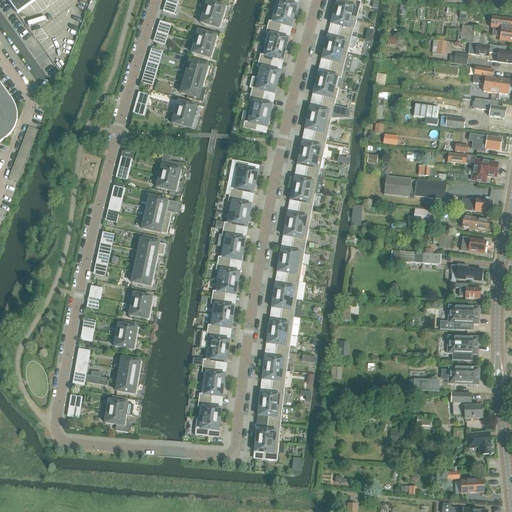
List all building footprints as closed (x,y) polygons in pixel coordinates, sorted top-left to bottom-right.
[(6,0),(17,15),(37,0),(6,0)] [(296,6),(290,5),(291,0),(274,0),(274,1),(276,2),(274,12),(293,17),(296,6)] [(337,3),(334,14),(356,20),(361,2),(352,0),(342,0),(341,4),(338,3),(337,3)] [(204,13),(223,19),(227,8),(208,3),(208,2),(207,2),(204,13)] [(292,23),(293,17),(274,12),(271,22),(269,22),(267,28),(280,32),(283,33),(285,27),(290,28),(290,29),(292,23)] [(223,19),(204,13),(200,24),(201,25),(201,24),(220,30),(223,19)] [(352,38),(356,20),(334,14),(331,25),(332,26),(332,25),(340,28),(339,34),(352,38)] [(500,38),(500,41),(511,42),(511,20),(492,18),(491,28),(493,29),(492,37),(500,38)] [(462,26),(460,43),(487,46),(488,36),(480,35),(481,28),(462,26)] [(286,45),(288,39),(287,39),(287,40),(282,38),(283,33),(280,32),(267,28),(265,35),(267,35),(265,46),(285,51),(286,45)] [(195,43),(215,49),(218,38),(199,33),(199,32),(198,32),(195,43)] [(328,38),(325,49),(347,55),(349,49),(352,50),(355,48),(357,40),(357,39),(352,38),(339,34),(337,41),(328,38)] [(215,49),(195,43),(192,54),(192,55),(192,54),(211,60),(215,49)] [(505,48),(476,45),(475,56),(488,57),(488,54),(498,55),(497,62),(511,64),(511,61),(511,52),(505,52),(505,48)] [(260,55),(258,62),(271,65),(273,59),(281,61),(281,62),(282,62),(285,51),(265,46),(262,56),(260,55)] [(343,72),(347,55),(325,49),(322,61),(323,61),(323,60),(331,63),(330,69),(343,72)] [(461,59),(461,55),(455,54),(455,56),(450,55),(449,64),(466,66),(466,60),(461,59)] [(186,73),(206,79),(209,68),(190,63),(190,62),(189,62),(186,73)] [(271,65),(258,62),(257,68),(259,69),(257,79),(277,84),(279,73),(279,72),(279,73),(270,71),(271,65)] [(493,71),(475,68),(473,84),(484,86),(483,92),(507,96),(509,81),(507,79),(492,77),(493,71)] [(341,79),(343,72),(330,69),(328,76),(319,74),(319,73),(316,84),(338,90),(338,89),(336,89),(338,79),(341,79)] [(186,73),(183,84),(203,89),(206,79),(186,73)] [(386,76),(378,75),(376,87),(384,88),(386,76)] [(250,95),(263,98),(265,93),(273,95),(274,95),(277,84),(257,79),(254,89),(252,89),(250,95)] [(0,142),(11,134),(15,128),(17,121),(17,114),(16,107),(12,101),(0,83),(0,142)] [(203,89),(183,84),(180,94),(200,100),(203,89)] [(338,90),(316,84),(313,96),(314,96),(314,95),(319,97),(318,103),(321,104),(334,107),(338,90)] [(388,94),(376,93),(374,120),(382,120),(384,101),(387,101),(388,94)] [(250,95),(249,102),(251,102),(249,113),(269,117),(271,106),(262,104),(263,98),(250,95)] [(497,104),(475,100),(473,109),(490,112),(489,118),(504,120),(504,118),(505,117),(506,114),(505,113),(505,109),(497,108),(497,104)] [(175,114),(195,119),(198,108),(179,103),(178,103),(175,114)] [(310,108),(308,120),(330,125),(334,107),(321,104),(318,103),(316,110),(311,109),(311,108),(310,108)] [(415,105),(413,117),(426,119),(425,125),(437,127),(438,121),(437,121),(439,109),(415,105)] [(269,117),(249,113),(246,123),(244,123),(243,129),(256,132),(257,126),(266,128),(266,129),(269,117)] [(195,119),(175,114),(172,125),(173,125),(192,130),(195,119)] [(464,120),(441,118),(440,127),(463,130),(464,120)] [(330,125),(308,120),(305,131),(306,131),(315,133),(313,139),(326,142),(330,125)] [(376,125),(375,133),(382,134),(383,126),(376,125)] [(38,131),(29,127),(8,180),(18,184),(38,131)] [(479,140),(479,146),(486,147),(485,149),(499,151),(500,150),(501,149),(501,145),(500,144),(501,140),(487,138),(486,141),(479,140)] [(322,160),(326,142),(313,139),(312,146),(303,144),(302,144),(300,155),(322,160)] [(468,147),(456,145),(455,152),(467,154),(468,147)] [(497,165),(482,163),(475,162),(476,157),(467,156),(449,154),(448,163),(466,164),(466,161),(475,162),(474,169),(473,174),(472,181),(485,183),(485,181),(486,176),(495,178),(497,165)] [(319,177),(322,160),(300,155),(297,166),(298,167),(298,166),(307,168),(306,175),(319,177)] [(179,182),(183,165),(170,162),(169,162),(168,168),(162,167),(162,166),(159,178),(179,182)] [(235,180),(255,184),(257,172),(256,172),(256,173),(248,171),(249,165),(236,162),(234,169),(237,169),(235,180)] [(315,195),(319,177),(306,175),(304,181),(295,180),(295,179),(293,191),(315,195)] [(444,200),(446,184),(386,177),(384,196),(409,198),(409,194),(414,195),(414,197),(444,200)] [(177,193),(179,182),(159,178),(156,189),(157,189),(158,189),(177,193)] [(230,190),(229,196),(242,199),(243,193),(252,195),(253,195),(255,184),(235,180),(233,190),(230,190)] [(315,195),(293,191),(290,202),(291,202),(300,203),(299,210),(312,213),(315,195)] [(228,214),(248,217),(251,206),(250,206),(241,205),(242,199),(229,196),(228,203),(230,203),(228,214)] [(150,197),(149,197),(147,208),(167,213),(169,202),(150,198),(150,197)] [(476,202),(462,200),(460,211),(475,213),(475,212),(490,214),(490,212),(492,211),(492,209),(491,207),(492,203),(489,202),(476,201),(476,202)] [(167,213),(147,208),(144,219),(169,225),(172,214),(167,213)] [(308,230),(312,213),(299,210),(297,217),(288,215),(289,215),(288,215),(286,226),(308,230)] [(416,211),(415,221),(429,222),(430,213),(416,211)] [(223,230),(236,233),(237,227),(246,228),(246,229),(248,217),(228,214),(226,224),(224,224),(223,230)] [(470,218),(468,230),(487,233),(488,231),(488,232),(490,231),(490,227),(489,226),(488,226),(489,221),(470,218)] [(169,225),(144,219),(142,230),(167,236),(169,225)] [(308,230),(286,226),(284,238),(284,237),(293,239),(292,246),(305,248),(308,230)] [(236,233),(223,230),(222,236),(219,236),(217,247),(222,248),(242,251),(244,240),(235,238),(236,233)] [(451,235),(434,233),(433,243),(440,244),(440,248),(450,249),(451,235)] [(461,252),(484,255),(486,242),(463,239),(461,252)] [(141,240),(138,251),(159,256),(158,256),(163,257),(166,246),(141,241),(141,240)] [(305,248),(292,246),(291,252),(282,251),(282,250),(281,250),(280,262),(302,266),(305,248)] [(240,263),(242,251),(222,248),(220,258),(218,258),(217,264),(230,267),(231,261),(240,262),(240,263)] [(159,256),(138,251),(136,262),(156,266),(158,256),(159,256)] [(448,267),(449,257),(422,254),(422,255),(391,252),(391,258),(399,259),(398,264),(413,265),(413,264),(421,265),(448,267)] [(156,266),(136,262),(134,273),(154,277),(156,266)] [(299,283),(302,266),(280,262),(278,273),(287,275),(286,281),(299,283)] [(217,282),(237,285),(239,273),(238,273),(238,274),(229,272),(230,267),(217,264),(216,271),(218,271),(217,282)] [(482,271),(467,269),(467,267),(457,266),(457,269),(451,269),(451,274),(457,274),(456,280),(481,282),(481,281),(482,280),(483,276),(481,275),(482,271)] [(154,277),(134,273),(132,284),(152,288),(154,277)] [(299,283),(286,281),(285,288),(276,287),(276,286),(274,298),(296,301),(299,283)] [(237,285),(217,282),(215,292),(213,292),(212,299),(225,301),(226,295),(235,296),(234,296),(235,297),(237,285)] [(467,285),(455,285),(455,289),(459,289),(459,297),(465,297),(465,300),(479,300),(480,290),(467,289),(467,285)] [(134,294),(132,305),(152,309),(154,299),(134,295),(134,294)] [(296,301),(274,298),(272,309),(273,309),(282,310),(281,317),(294,319),(296,301)] [(225,301),(212,299),(211,305),(213,306),(211,316),(232,319),(233,307),(233,308),(224,306),(225,301)] [(152,309),(132,305),(129,317),(130,317),(150,321),(152,309)] [(452,324),(454,324),(454,330),(452,330),(452,331),(474,331),(472,331),(472,325),(474,325),(478,325),(478,319),(479,310),(479,308),(475,308),(453,307),(449,307),(449,314),(448,317),(448,324),(452,324)] [(207,333),(224,335),(224,329),(230,330),(232,319),(211,316),(210,326),(208,326),(207,333)] [(294,319),(281,317),(280,324),(271,322),(270,322),(268,334),(291,337),(294,319)] [(119,325),(116,336),(137,340),(139,329),(119,326),(119,325)] [(223,341),(224,335),(207,333),(206,339),(208,340),(207,350),(227,353),(229,341),(228,341),(228,342),(223,341)] [(291,337),(268,334),(267,345),(268,345),(276,346),(275,353),(289,354),(291,337)] [(137,340),(116,336),(114,348),(115,348),(135,351),(137,340)] [(452,337),(448,337),(448,344),(448,348),(448,354),(451,354),(451,355),(453,355),(453,360),(451,360),(451,361),(473,362),(473,361),(471,361),(471,355),(473,355),(474,355),(477,356),(478,350),(478,340),(478,339),(474,338),(452,337)] [(348,343),(339,343),(339,357),(347,357),(348,343)] [(227,353),(207,350),(205,361),(203,360),(202,367),(219,369),(220,363),(225,364),(226,364),(227,353)] [(289,354),(275,353),(275,359),(266,358),(265,358),(264,369),(287,372),(289,354)] [(122,359),(120,371),(140,374),(142,363),(122,360),(122,359)] [(218,375),(219,369),(202,367),(201,374),(204,374),(203,384),(223,387),(224,375),(224,376),(218,375)] [(453,368),(449,368),(449,374),(449,378),(448,385),(452,385),(474,386),(478,386),(478,382),(479,373),(479,369),(475,369),(453,368)] [(287,372),(264,369),(262,381),(263,381),(272,382),(271,389),(284,390),(287,372)] [(341,375),(341,369),(331,369),(331,380),(338,380),(338,375),(341,375)] [(140,374),(120,371),(118,381),(138,385),(140,374)] [(138,385),(118,381),(116,392),(136,396),(138,385)] [(438,382),(414,381),(414,391),(438,392),(438,382)] [(223,387),(203,384),(201,395),(199,395),(198,401),(212,403),(215,403),(216,397),(221,398),(222,398),(223,387)] [(284,390),(271,389),(270,395),(261,394),(260,405),(282,408),(284,390)] [(453,416),(464,416),(465,420),(482,419),(482,407),(471,407),(471,394),(451,394),(451,403),(453,404),(453,416)] [(109,401),(107,413),(127,416),(129,405),(109,402),(109,401)] [(215,403),(212,403),(198,401),(198,408),(200,408),(199,419),(219,421),(220,409),(220,410),(214,409),(215,403)] [(280,426),(282,408),(260,405),(258,417),(259,417),(268,418),(267,424),(280,426)] [(127,416),(107,413),(105,424),(106,424),(116,426),(116,432),(128,434),(130,423),(126,422),(127,416)] [(413,416),(413,427),(431,427),(431,417),(413,416)] [(195,436),(208,437),(209,431),(217,432),(218,433),(219,421),(199,419),(198,429),(195,429),(195,436)] [(280,426),(267,424),(266,431),(258,430),(257,430),(256,442),(279,444),(280,426)] [(479,448),(479,456),(491,455),(489,433),(466,435),(468,449),(479,448)] [(279,444),(256,442),(255,453),(264,454),(264,461),(277,462),(279,444)] [(460,482),(461,495),(484,494),(484,481),(460,482)]
